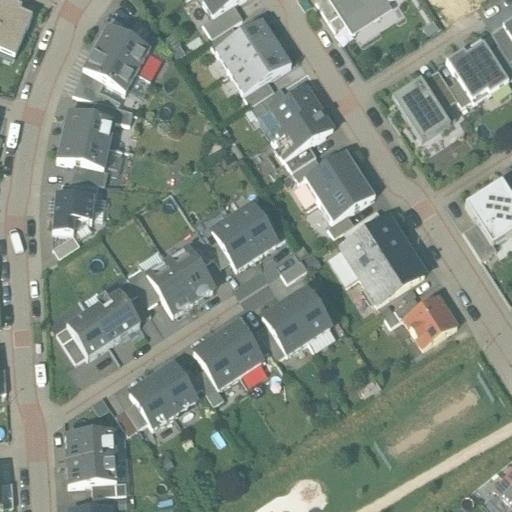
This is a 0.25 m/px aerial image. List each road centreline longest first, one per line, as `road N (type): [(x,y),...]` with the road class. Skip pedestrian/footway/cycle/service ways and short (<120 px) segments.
road 1 (residential): [(79,0),(30,117),(17,184),(24,388),(39,511)]
road 2 (residential): [(286,0),(395,181),(416,199),(511,352)]
